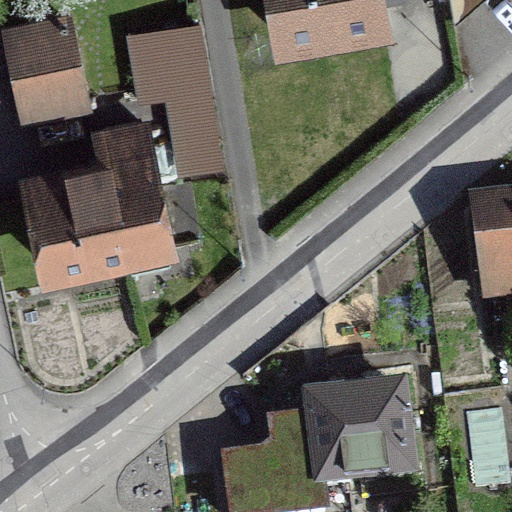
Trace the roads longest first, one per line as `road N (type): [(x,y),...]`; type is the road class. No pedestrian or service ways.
road 1 (residential): [(511,99),(31,494)]
road 2 (residential): [(0,346),(31,494)]
